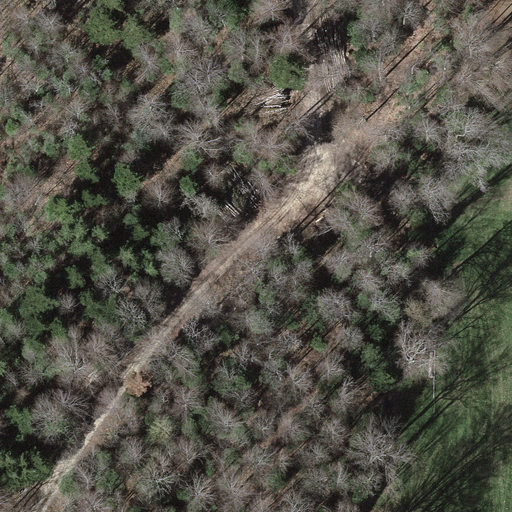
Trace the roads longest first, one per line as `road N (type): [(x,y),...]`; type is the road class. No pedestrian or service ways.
road 1 (track): [(43,511),(112,399),(310,177),(320,154),(320,114),(300,0)]
road 2 (track): [(316,164),(511,215)]
